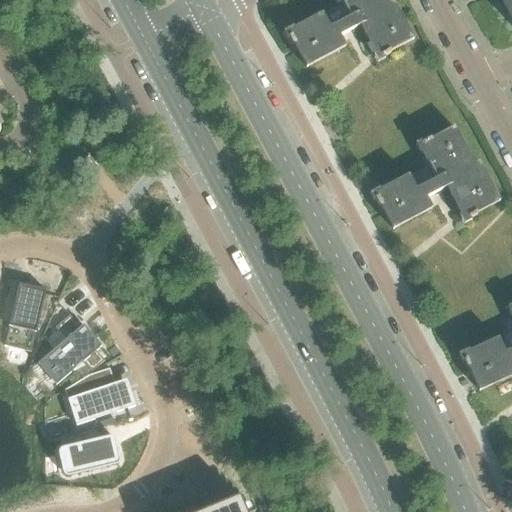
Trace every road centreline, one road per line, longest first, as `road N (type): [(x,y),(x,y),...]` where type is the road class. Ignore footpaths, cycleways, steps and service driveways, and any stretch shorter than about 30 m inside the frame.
road 1 (secondary): [(470,511),(205,4)]
road 2 (secondary): [(144,39),(394,511)]
road 3 (residential): [(102,511),(134,496),(154,473),(165,429),(160,406),(83,255),(0,246)]
road 4 (residential): [(511,146),(431,0)]
road 5 (residential): [(1,152),(36,129),(0,59)]
